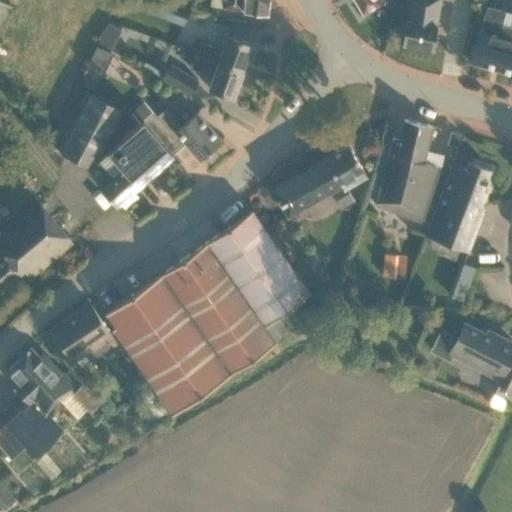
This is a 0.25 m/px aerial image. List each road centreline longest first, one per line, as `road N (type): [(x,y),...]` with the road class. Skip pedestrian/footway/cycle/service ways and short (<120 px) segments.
road 1 (tertiary): [(0,353),(53,303),(249,160),(344,54)]
road 2 (tertiary): [(511,120),(344,54)]
